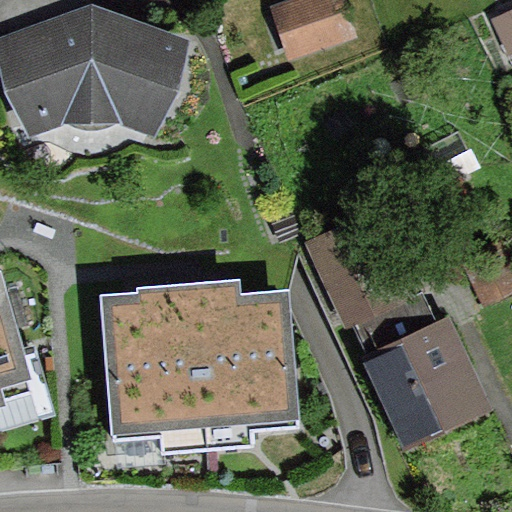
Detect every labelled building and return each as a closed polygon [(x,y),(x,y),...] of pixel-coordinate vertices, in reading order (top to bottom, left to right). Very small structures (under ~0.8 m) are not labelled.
[(0,0),(0,6),(6,22),(63,0),(0,0)] [(290,51),(351,31),(340,0),(316,0),(277,13),(290,51)] [(177,50),(91,20),(5,49),(32,121),(70,107),(113,107),(151,121),(177,50)] [(381,217),(317,247),(406,438),(476,406),(438,325),(432,327),(381,217)] [(468,265),(485,299),(511,285),(511,276),(499,250),(468,265)] [(0,284),(0,401),(32,392),(0,284)] [(161,436),(162,453),(253,446),(252,431),(298,427),(288,303),(234,307),(232,287),(145,294),(145,304),(103,307),(114,440),(161,436)]
